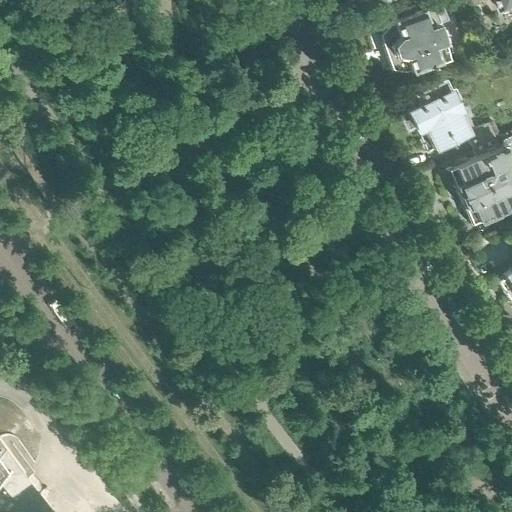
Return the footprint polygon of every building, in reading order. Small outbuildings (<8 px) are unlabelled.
[(511,0),(475,0),(476,0),(480,0),(486,9),(492,7),(494,14),(511,7),(511,0)] [(442,39),(436,22),(443,18),(438,4),(415,13),(415,11),(406,15),(404,10),(395,13),(397,17),(388,20),(389,22),(384,24),(376,35),(389,69),(402,71),(407,70),(407,72),(423,66),(424,70),(429,68),(428,64),(441,60),(440,58),(450,55),(451,53),(451,51),(450,49),(448,42),(447,40),(445,39),(443,39),(442,39)] [(468,144),(492,134),(486,122),(472,129),(460,104),(458,105),(446,80),(427,89),(426,86),(404,96),(410,108),(403,111),(404,111),(396,115),(404,132),(412,128),(412,129),(418,126),(429,148),(463,132),(468,144)] [(492,134),(468,144),(474,157),(450,167),(457,183),(450,186),(460,208),(461,208),(467,224),(490,213),(489,212),(511,201),(511,185),(507,188),(504,182),(511,178),(511,176),(511,174),(505,161),(508,159),(510,161),(511,161),(511,136),(502,140),(501,144),(502,146),(499,147),(492,134)] [(511,236),(511,237),(511,239),(511,267),(501,274),(511,292),(511,236)]
